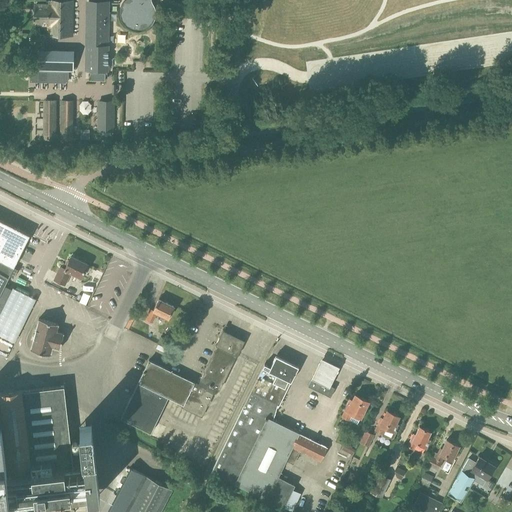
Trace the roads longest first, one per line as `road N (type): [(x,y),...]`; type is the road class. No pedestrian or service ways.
road 1 (secondary): [(66,213),(511,426)]
road 2 (residential): [(66,213),(93,173),(234,153)]
